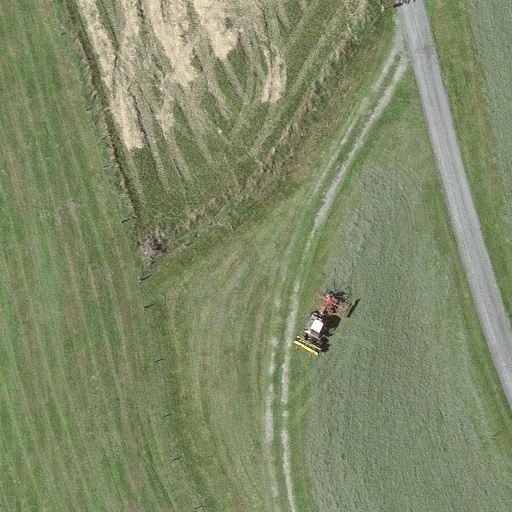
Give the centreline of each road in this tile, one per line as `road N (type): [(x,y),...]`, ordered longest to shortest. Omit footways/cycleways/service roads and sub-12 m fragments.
road 1 (track): [(416,13),(306,229),(275,359),(286,511)]
road 2 (track): [(511,357),(445,163),(416,13)]
